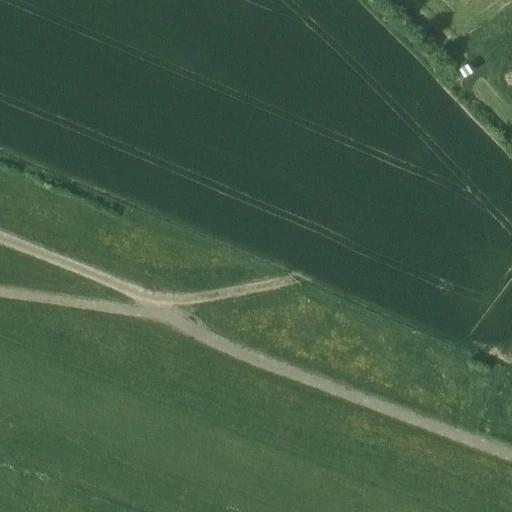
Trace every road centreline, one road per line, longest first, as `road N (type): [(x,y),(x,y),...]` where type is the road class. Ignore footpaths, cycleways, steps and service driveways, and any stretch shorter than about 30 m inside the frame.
road 1 (track): [(0,238),(157,307),(226,347),(511,455)]
road 2 (track): [(0,292),(131,310),(294,280)]
